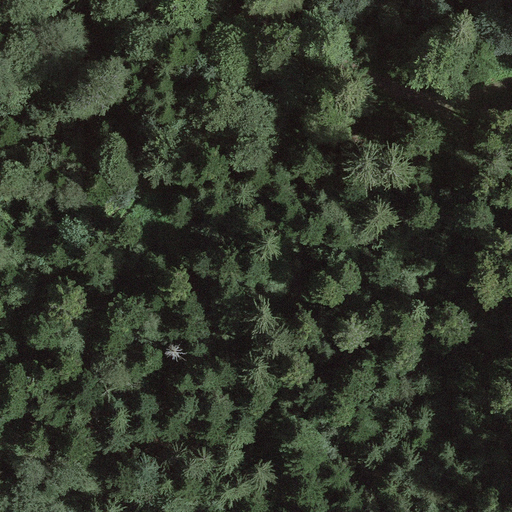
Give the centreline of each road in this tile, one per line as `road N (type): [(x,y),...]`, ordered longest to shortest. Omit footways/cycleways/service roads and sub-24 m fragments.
road 1 (track): [(0,329),(107,228),(140,173),(98,0)]
road 2 (track): [(217,0),(410,85),(481,91)]
road 3 (track): [(410,85),(511,166)]
